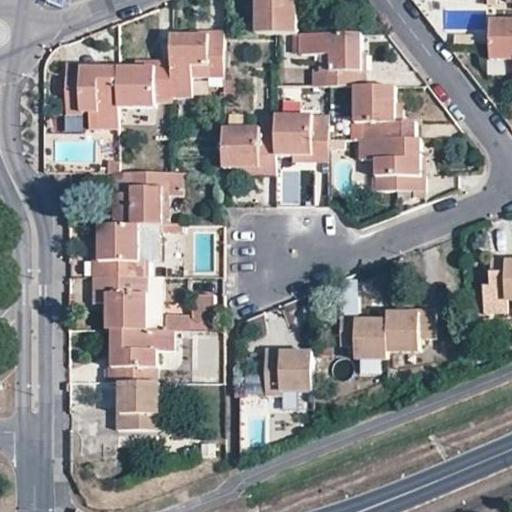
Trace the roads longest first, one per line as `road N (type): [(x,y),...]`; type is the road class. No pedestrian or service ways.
road 1 (residential): [(35,430),(48,413),(43,209),(11,145),(8,60)]
road 2 (residential): [(276,251),(346,253),(511,190)]
road 3 (residential): [(0,191),(18,228),(26,414),(35,430)]
road 4 (residential): [(390,0),(511,161)]
road 5 (secondary): [(511,446),(350,511)]
